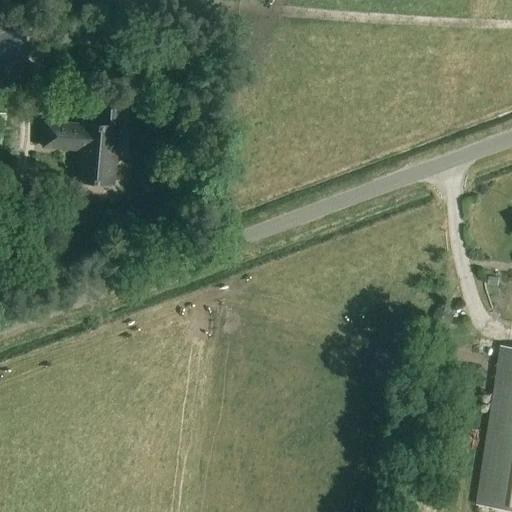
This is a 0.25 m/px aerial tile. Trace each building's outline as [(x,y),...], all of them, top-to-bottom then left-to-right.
[(57,45),(88,46),(89,41),(113,42),(114,28),(59,25),(57,45)] [(0,89),(19,92),(24,30),(0,27),(0,89)] [(173,107),(174,93),(162,92),(161,106),(173,107)] [(81,126),(45,122),(43,147),(79,150),(77,182),(112,185),(119,110),(100,109),(98,125),(81,123),(81,126)] [(434,324),(441,328),(449,326),(453,318),(451,312),(445,308),(436,309),(432,316),(434,324)] [(511,348),(502,346),(478,503),(511,508),(511,348)]
